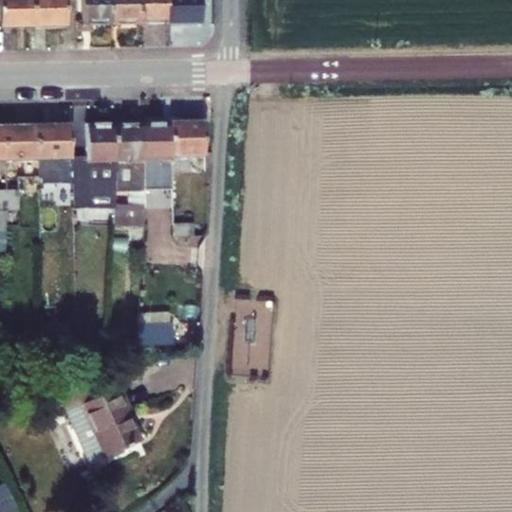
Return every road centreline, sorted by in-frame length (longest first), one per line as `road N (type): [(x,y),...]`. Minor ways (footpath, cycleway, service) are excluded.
road 1 (residential): [(199,511),(229,73)]
road 2 (tertiary): [(229,73),(511,67)]
road 3 (tertiary): [(0,77),(229,73)]
